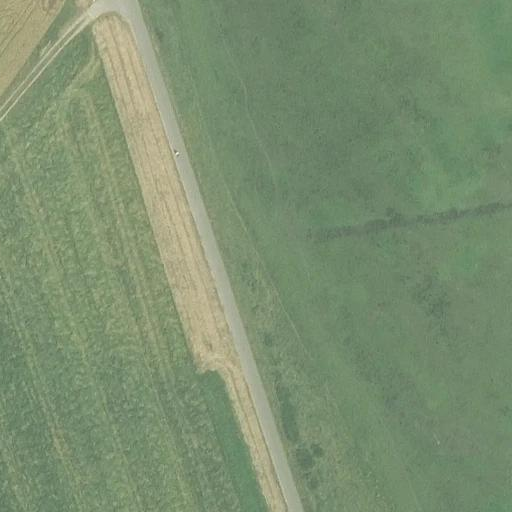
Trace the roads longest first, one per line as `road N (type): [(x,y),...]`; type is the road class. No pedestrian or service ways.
road 1 (unclassified): [(296,511),(130,0)]
road 2 (track): [(104,0),(0,124)]
